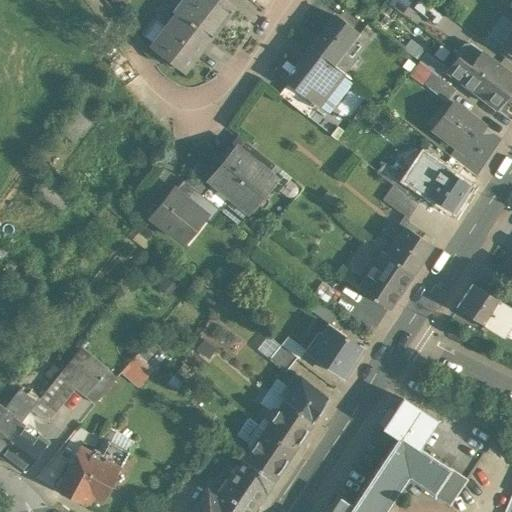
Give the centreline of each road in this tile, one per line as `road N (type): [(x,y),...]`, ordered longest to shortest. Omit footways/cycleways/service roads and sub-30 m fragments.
road 1 (residential): [(115,49),(163,111),(178,118),(208,113),(232,93),(295,0)]
road 2 (tertiary): [(402,333),(290,511)]
road 3 (tertiary): [(511,170),(402,333)]
road 4 (residential): [(402,333),(511,387)]
